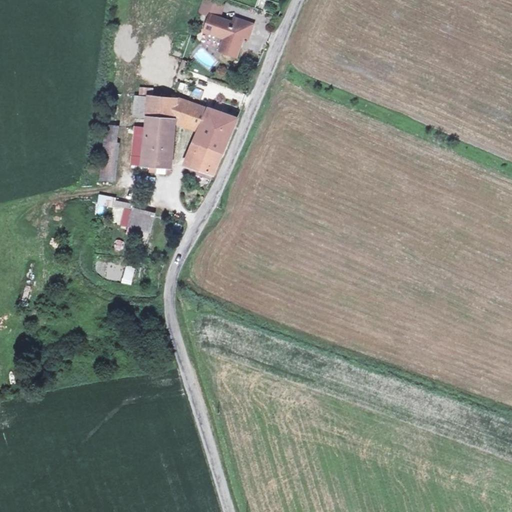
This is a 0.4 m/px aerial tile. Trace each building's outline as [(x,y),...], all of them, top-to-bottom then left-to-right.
[(218,0),(200,0),(198,9),(211,14),(206,27),(221,33),(222,32),(227,30),(232,31),(230,37),(226,39),(225,40),(222,47),(237,52),(245,29),(250,31),(253,22),(235,16),(234,20),(219,15),(223,1),(218,0)] [(227,30),(222,32),(226,39),(230,37),(232,31),(227,30)] [(141,85),(140,94),(150,95),(153,96),(155,86),(141,85)] [(198,100),(201,91),(193,88),(190,98),(198,100)] [(150,95),(140,94),(135,93),(133,115),(148,116),(150,95)] [(150,95),(148,116),(147,127),(143,164),(152,164),(172,166),(175,121),(200,131),(186,164),(211,172),(236,117),(179,95),(176,99),(153,96),(150,95)] [(143,164),(147,127),(136,126),(132,165),(141,166),(143,164)] [(115,178),(119,139),(104,138),(100,177),(115,178)] [(99,203),(111,207),(115,198),(102,194),(99,203)] [(133,209),(134,204),(135,201),(116,196),(114,205),(133,209)] [(152,230),(156,215),(133,209),(129,225),(142,228),(152,230)] [(142,228),(129,225),(128,231),(140,234),(142,228)] [(37,243),(32,242),(25,269),(31,271),(37,243)] [(122,282),(135,285),(139,268),(126,265),(122,282)]
